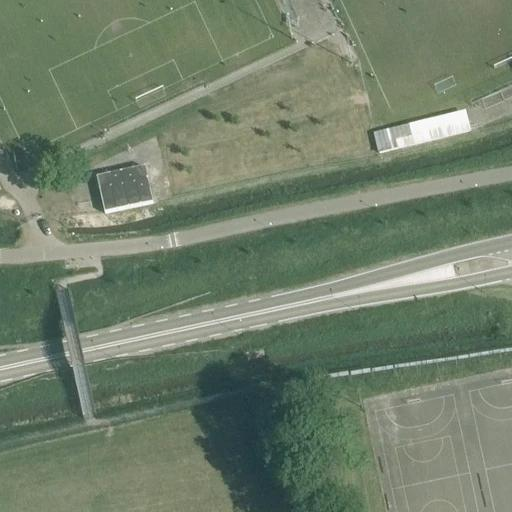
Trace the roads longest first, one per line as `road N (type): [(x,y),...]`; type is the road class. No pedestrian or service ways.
road 1 (unclassified): [(511,172),(173,240),(0,255)]
road 2 (tertiary): [(0,367),(406,281)]
